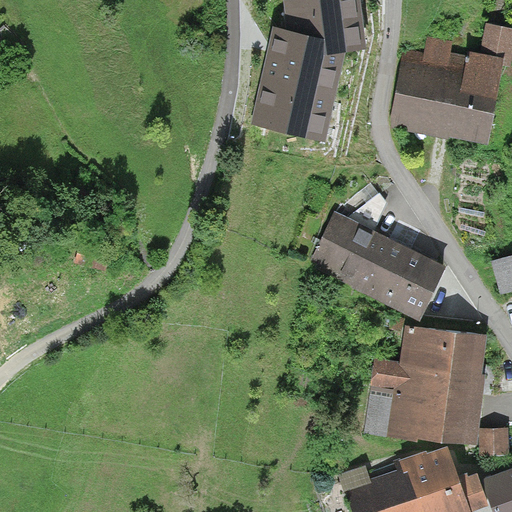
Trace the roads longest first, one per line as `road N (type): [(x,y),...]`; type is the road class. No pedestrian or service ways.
road 1 (residential): [(232,0),(224,119),(179,254),(143,294),(52,339),(0,377)]
road 2 (residential): [(511,339),(379,131),(394,0)]
